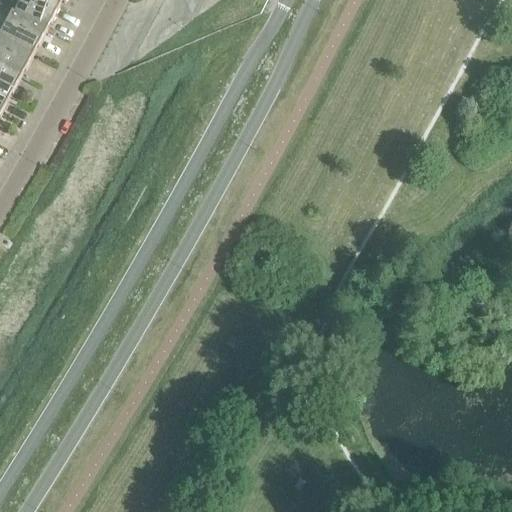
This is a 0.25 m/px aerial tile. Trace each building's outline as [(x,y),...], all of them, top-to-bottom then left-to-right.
[(41,0),(18,0),(11,14),(47,33),(59,9),(41,0)] [(41,0),(59,9),(64,0),(41,0)] [(11,14),(0,34),(0,37),(34,56),(47,33),(11,14)] [(0,37),(0,67),(21,80),(34,56),(0,37)] [(0,67),(0,97),(8,103),(21,80),(0,67)] [(0,97),(0,117),(8,103),(0,97)]
